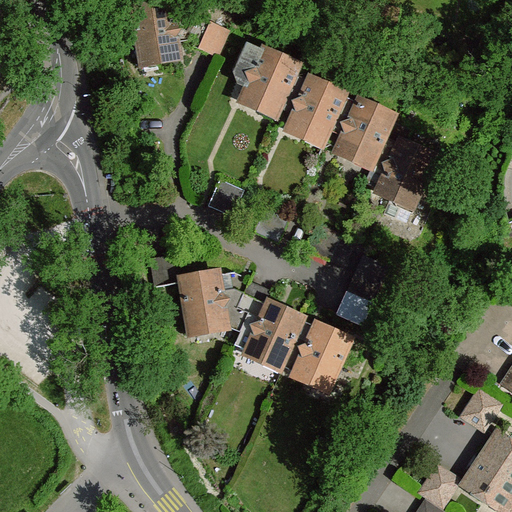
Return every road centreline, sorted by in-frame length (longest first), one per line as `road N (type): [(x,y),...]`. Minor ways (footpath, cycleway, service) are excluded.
road 1 (residential): [(178,511),(131,432),(82,173),(49,120)]
road 2 (unknown): [(182,214),(174,133),(228,49)]
road 3 (tertiary): [(49,120),(61,78),(51,0)]
